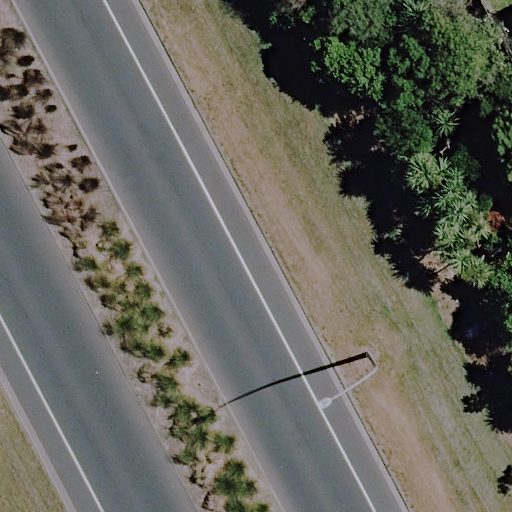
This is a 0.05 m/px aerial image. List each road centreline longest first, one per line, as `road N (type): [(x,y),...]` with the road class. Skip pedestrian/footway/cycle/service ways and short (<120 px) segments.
road 1 (secondary): [(54,0),(329,511)]
road 2 (secondary): [(127,511),(0,267)]
